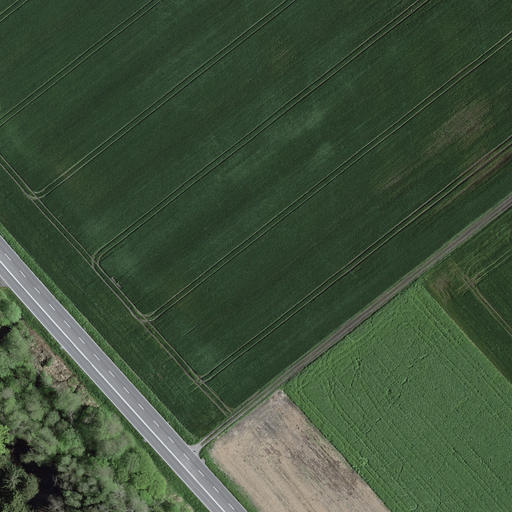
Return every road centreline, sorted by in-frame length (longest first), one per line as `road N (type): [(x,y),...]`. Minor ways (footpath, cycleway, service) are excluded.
road 1 (track): [(511,201),(180,461)]
road 2 (primary): [(0,259),(224,511)]
